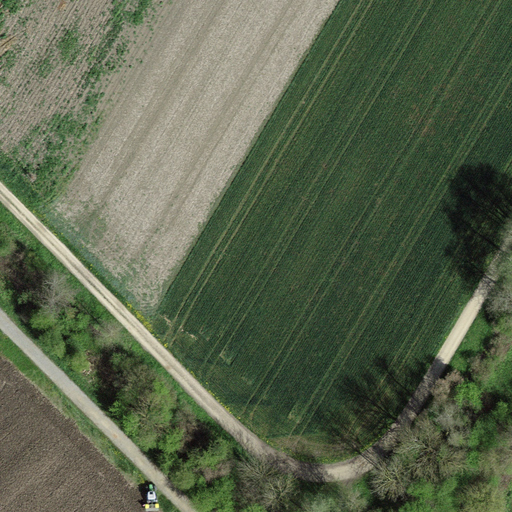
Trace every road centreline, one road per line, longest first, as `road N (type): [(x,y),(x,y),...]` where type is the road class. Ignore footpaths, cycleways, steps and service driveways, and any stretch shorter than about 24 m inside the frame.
road 1 (track): [(340,475),(290,468),(249,441),(0,189)]
road 2 (track): [(511,242),(413,408),(371,459),(340,475)]
road 3 (track): [(0,321),(190,511)]
